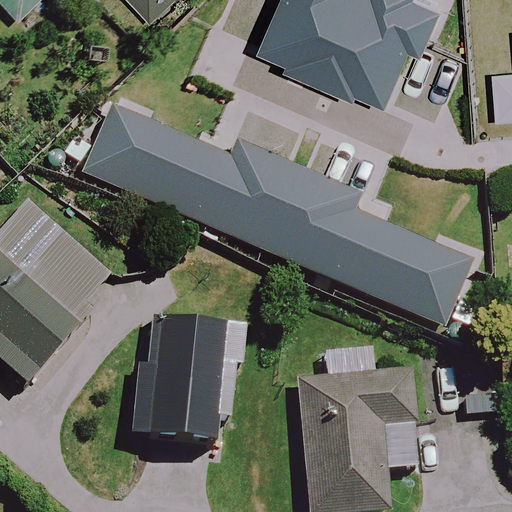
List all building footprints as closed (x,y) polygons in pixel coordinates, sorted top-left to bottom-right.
[(0,0),(0,7),(19,27),(47,0),(0,0)] [(176,0),(134,0),(154,21),(176,0)] [(433,0),(255,0),(251,10),(409,60),(433,0)] [(482,204),(120,49),(88,122),(450,278),(482,204)] [(511,72),(497,73),(501,118),(511,117),(511,72)] [(84,329),(0,257),(0,369),(29,394),(84,329)] [(237,335),(155,324),(149,370),(139,369),(130,442),(222,454),(237,335)] [(322,363),(323,378),(299,380),(308,511),(389,511),(385,433),(427,430),(423,371),(381,374),(380,359),(322,363)]
